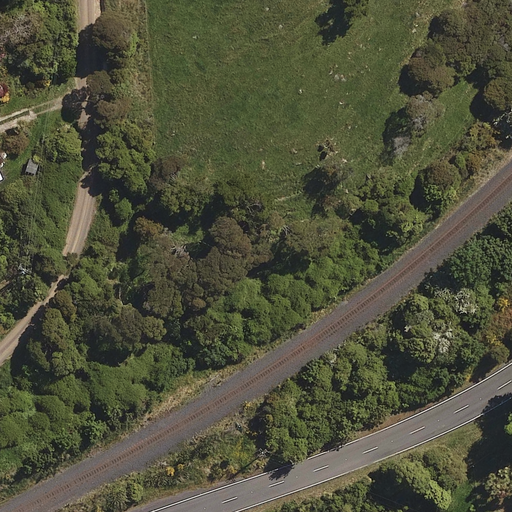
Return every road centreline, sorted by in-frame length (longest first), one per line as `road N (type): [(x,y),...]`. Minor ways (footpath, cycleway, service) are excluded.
road 1 (unclassified): [(0,356),(35,316),(74,245),(88,152),(88,0)]
road 2 (secondary): [(196,511),(414,432),(511,380)]
